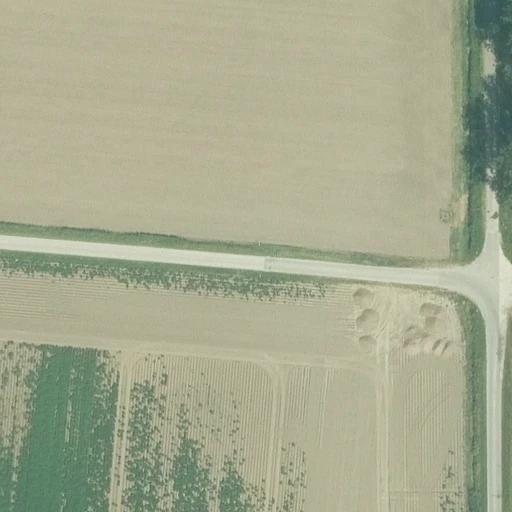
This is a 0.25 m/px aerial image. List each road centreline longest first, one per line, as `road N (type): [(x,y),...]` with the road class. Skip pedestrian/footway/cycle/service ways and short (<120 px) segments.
road 1 (unclassified): [(490,287),(0,245)]
road 2 (unclassified): [(490,287),(487,0)]
road 3 (unclassified): [(492,511),(490,287)]
